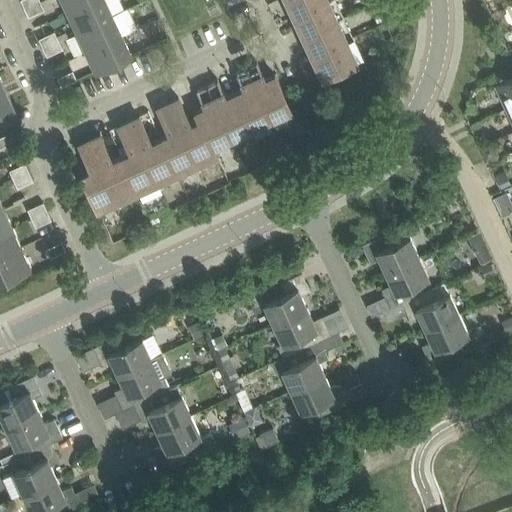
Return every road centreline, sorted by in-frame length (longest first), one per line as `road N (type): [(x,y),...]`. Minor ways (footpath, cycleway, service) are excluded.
road 1 (unclassified): [(307,196),(376,160),(411,118),(439,54),(439,0)]
road 2 (unclassified): [(106,292),(307,196)]
road 3 (residential): [(391,383),(307,196)]
road 4 (residential): [(106,292),(33,135),(55,126)]
road 5 (residential): [(55,126),(231,49)]
road 6 (residential): [(121,482),(51,317)]
road 7 (residential): [(55,126),(0,0)]
